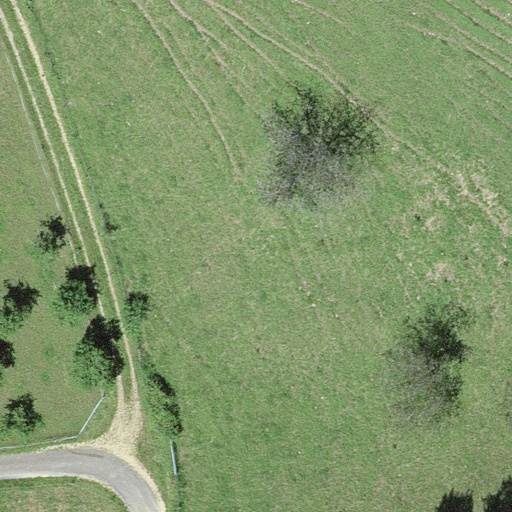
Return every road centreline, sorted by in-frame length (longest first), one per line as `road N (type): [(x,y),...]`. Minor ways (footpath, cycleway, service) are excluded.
road 1 (track): [(127,485),(137,391),(0,0)]
road 2 (track): [(143,501),(127,485),(78,471),(0,472)]
